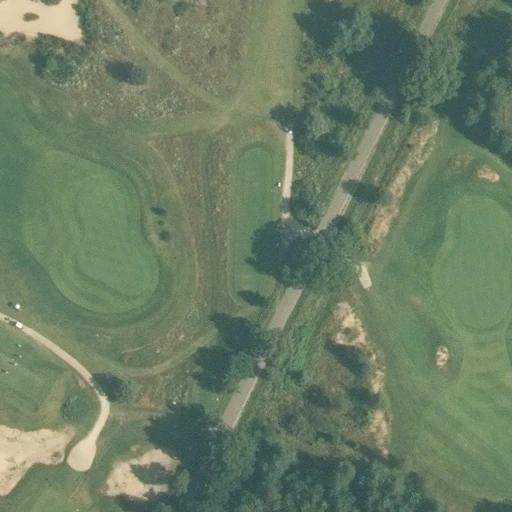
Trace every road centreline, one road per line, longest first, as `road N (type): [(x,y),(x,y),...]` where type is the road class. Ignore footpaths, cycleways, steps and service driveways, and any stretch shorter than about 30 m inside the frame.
road 1 (unclassified): [(180,511),(438,0)]
road 2 (track): [(368,282),(287,219),(285,146),(277,131),(162,66),(105,0)]
road 3 (track): [(348,180),(305,160),(284,139),(303,0)]
road 4 (track): [(510,0),(451,104),(450,148)]
